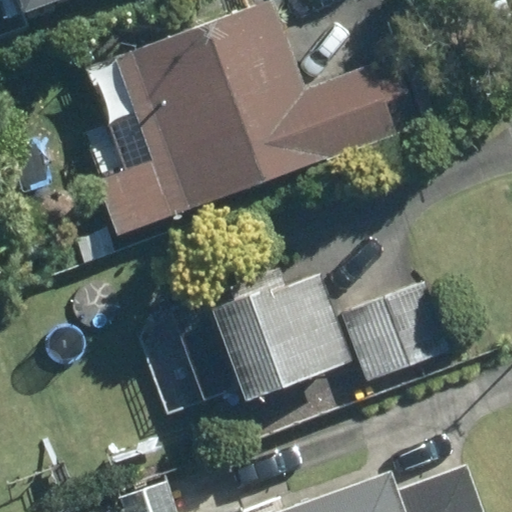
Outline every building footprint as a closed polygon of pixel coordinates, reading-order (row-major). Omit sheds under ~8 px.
[(20,0),(25,13),(60,0),(20,0)] [(121,235),(425,124),(401,58),(377,67),(376,62),(311,86),(279,0),(269,0),(86,68),(106,124),(84,133),(102,180),(121,235)] [(99,231),(73,239),(81,265),(107,257),(99,231)] [(286,284),(280,269),(170,310),(204,403),(245,387),(249,399),(352,361),(320,271),(286,284)] [(449,352),(424,281),(341,310),(366,380),(449,352)] [(483,511),(465,463),(399,487),(392,470),(281,510),(276,499),(243,511),(241,507),(226,511),(175,511),(164,482),(116,499),(121,511),(483,511)]
